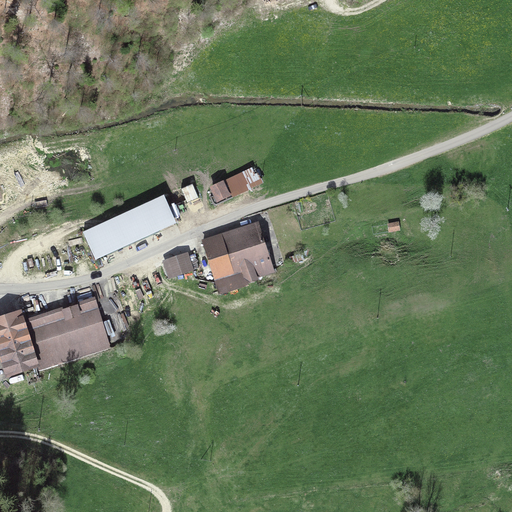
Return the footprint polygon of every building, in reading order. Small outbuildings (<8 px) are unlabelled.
[(214,204),(261,183),(255,169),(208,190),(214,204)] [(194,183),(182,188),(187,199),(199,195),(194,183)] [(97,261),(175,224),(161,194),(83,231),(97,261)] [(213,290),(275,270),(261,229),(200,248),(213,290)] [(187,256),(166,263),(170,276),(191,269),(187,256)] [(0,368),(6,385),(116,348),(100,301),(19,328),(16,318),(0,322),(0,368)]
